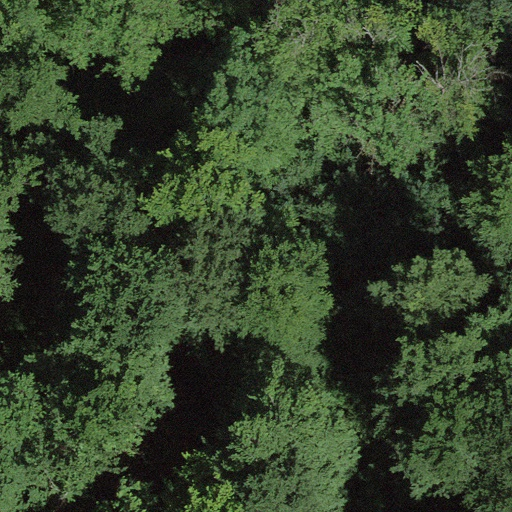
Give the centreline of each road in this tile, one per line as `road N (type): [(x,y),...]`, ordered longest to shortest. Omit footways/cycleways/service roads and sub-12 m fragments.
road 1 (track): [(331,42),(92,76),(0,70)]
road 2 (track): [(511,130),(331,42)]
